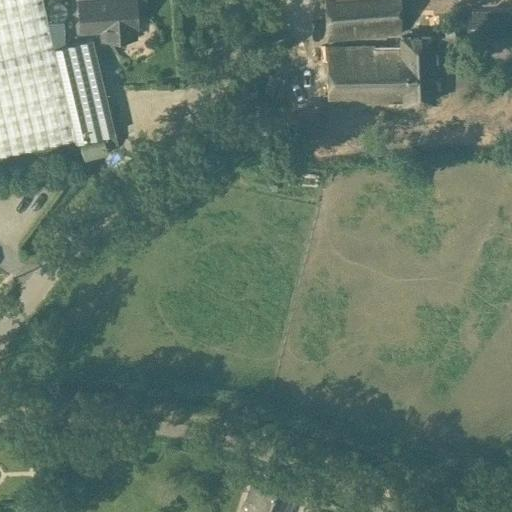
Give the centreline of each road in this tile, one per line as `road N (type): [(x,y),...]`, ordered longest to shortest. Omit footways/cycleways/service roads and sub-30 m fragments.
road 1 (unclassified): [(0,353),(87,226),(170,144),(210,91),(234,41),(236,0)]
road 2 (unclassified): [(387,511),(271,451),(164,425),(0,422)]
